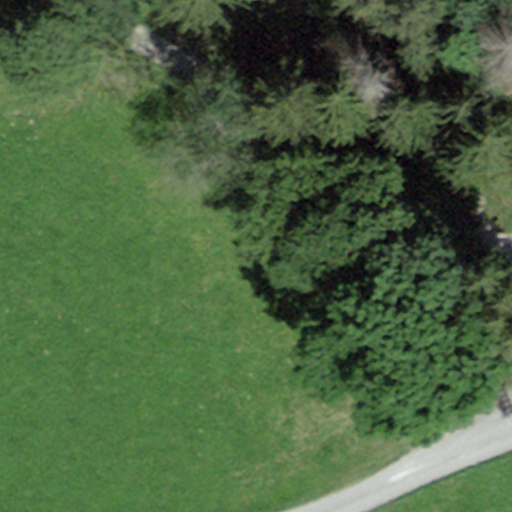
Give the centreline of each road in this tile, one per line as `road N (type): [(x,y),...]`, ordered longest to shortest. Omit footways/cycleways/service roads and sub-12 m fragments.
road 1 (track): [(511,266),(472,229),(189,79),(85,0)]
road 2 (residential): [(327,511),(511,425)]
